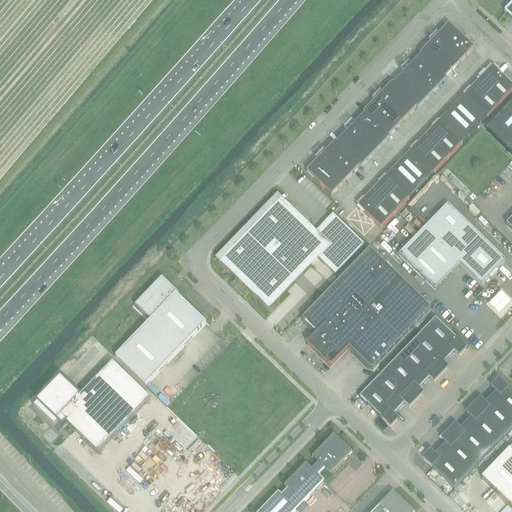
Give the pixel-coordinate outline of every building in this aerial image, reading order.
[(434,40),(441,47),(449,39),(456,32),(448,25),(434,40)] [(449,39),(466,57),(473,49),(456,32),(449,39)] [(459,64),(466,57),(449,39),(441,47),(459,64)] [(434,54),(441,47),(434,40),(420,55),(421,56),(427,62),(434,54)] [(452,71),(459,64),(441,47),(434,54),(452,71)] [(445,79),(452,71),(434,54),(427,62),(428,63),(445,79)] [(427,62),(421,56),(407,70),(414,77),(422,70),(428,63),(427,62)] [(445,79),(428,63),(422,70),(438,86),(439,87),(446,80),(445,79)] [(511,85),(492,66),(371,192),(395,214),(511,93),(511,85)] [(399,91),(400,92),(407,85),(414,77),(407,70),(393,85),(399,91)] [(422,70),(414,77),(431,93),(432,94),(439,87),(422,70)] [(414,77),(407,85),(424,101),(425,102),(432,94),(431,93),(414,77)] [(393,85),(392,84),(378,98),(385,105),(392,98),(399,91),(393,85)] [(418,109),(425,102),(424,101),(407,85),(400,92),(417,108),(418,109)] [(410,115),(417,108),(400,92),(399,91),(392,98),(410,115)] [(378,113),(385,105),(378,98),(364,113),(365,114),(371,120),(378,113)] [(403,123),(410,115),(392,98),(385,105),(403,123)] [(511,103),(486,130),(511,155),(511,103)] [(403,123),(385,105),(378,113),(396,130),(403,123)] [(389,137),(396,130),(378,113),(371,120),(372,121),(389,137)] [(371,120),(365,114),(351,129),(358,136),(365,129),(372,121),(371,120)] [(372,121),(365,129),(381,145),(382,146),(390,138),(389,137),(372,121)] [(351,143),(358,136),(351,129),(336,144),(342,149),(344,151),(351,143)] [(375,153),(382,146),(381,145),(365,129),(358,136),(374,152),(375,153)] [(368,160),(375,153),(374,152),(358,136),(351,143),(367,159),(368,160)] [(335,157),(342,149),(336,144),(335,142),(321,157),(328,164),(335,157)] [(361,168),(368,160),(367,159),(351,143),(344,151),(360,167),(361,168)] [(353,174),(360,167),(344,151),(342,149),(335,157),(353,174)] [(306,172),(313,179),(321,171),(328,164),(321,157),(306,172)] [(346,181),(353,174),(335,157),(328,164),(346,181)] [(339,189),(346,181),(328,164),(321,171),(339,189)] [(339,189),(321,171),(313,179),(331,196),(339,189)] [(395,215),(371,192),(357,207),(380,230),(395,215)] [(336,276),(365,246),(333,215),(312,236),(277,203),(278,201),(278,200),(277,202),(276,203),(275,205),(274,207),(273,209),(271,211),(268,212),(267,211),(259,219),(260,221),(259,222),(258,224),(257,225),(254,227),(252,228),(250,229),(249,231),(247,232),(246,234),(246,235),(245,237),(244,239),(243,240),(239,242),(238,241),(230,250),(231,251),(229,254),(227,256),(225,258),(222,260),(220,261),(222,260),(270,305),(294,279),(295,281),(300,279),(298,275),(315,257),(336,276)] [(448,206),(399,256),(435,291),(460,265),(481,286),(489,278),(491,279),(498,271),(497,270),(505,262),(448,206)] [(307,346),(330,368),(349,349),(371,371),(431,310),(370,251),(302,320),(317,335),(307,346)] [(150,322),(115,358),(146,387),(206,325),(160,280),(134,307),(150,322)] [(511,302),(503,293),(491,305),(501,315),(511,303),(511,302)] [(435,320),(422,333),(449,359),(455,353),(459,357),(466,350),(460,344),(435,320)] [(422,333),(410,346),(441,376),(447,369),(443,365),(449,359),(422,333)] [(410,346),(397,359),(424,385),(430,378),(434,383),(441,376),(410,346)] [(397,359),(385,371),(416,401),(422,395),(418,391),(424,385),(397,359)] [(36,405),(33,408),(58,432),(61,429),(65,424),(73,432),(98,455),(150,401),(113,365),(79,399),(59,380),(36,404),(36,405)] [(379,378),(372,385),(399,410),(405,404),(409,409),(416,401),(385,371),(379,378)] [(496,392),(490,399),(511,419),(511,393),(499,381),(492,388),(496,392)] [(399,410),(372,385),(359,398),(390,428),(397,421),(393,417),(399,410)] [(480,401),(473,407),(504,437),(511,429),(511,419),(490,399),(484,405),(480,401)] [(471,418),(465,425),(492,450),(504,437),(473,407),(467,414),(471,418)] [(455,426),(448,433),(479,463),(492,450),(465,425),(459,431),(455,426)] [(446,444),(440,450),(467,476),(479,463),(448,433),(442,440),(446,444)] [(261,511),(295,511),(324,483),(318,477),(324,470),(330,476),(351,454),(333,436),(312,459),(318,464),(312,471),(306,465),(284,488),(287,491),(281,497),(278,494),(261,511)] [(467,476),(440,450),(434,457),(430,452),(423,459),(454,489),(467,476)] [(511,452),(510,450),(482,479),(511,507),(511,452)] [(374,511),(412,511),(393,493),(379,508),(374,511)]
